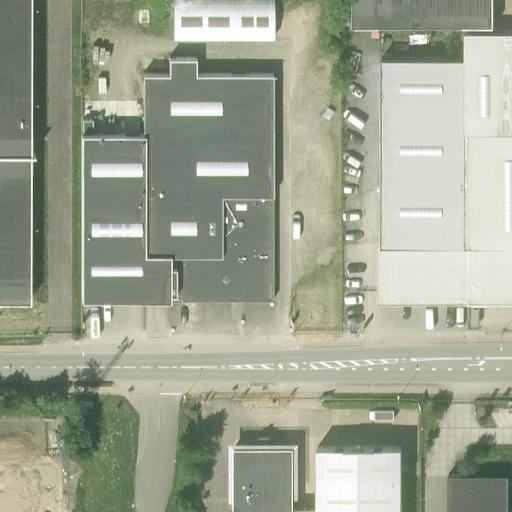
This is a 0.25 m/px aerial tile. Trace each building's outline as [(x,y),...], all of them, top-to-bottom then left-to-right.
[(0,0),(0,299),(29,300),(29,0),(0,0)] [(173,0),(173,38),(234,38),(233,0),(173,0)] [(493,0),(352,0),(353,24),(493,25),(493,0)] [(148,24),(149,10),(139,10),(139,24),(148,24)] [(511,29),(466,30),(466,57),(468,244),(468,299),(468,301),(511,300),(511,29)] [(81,133),(81,279),(81,299),(272,300),(272,73),(196,73),(195,57),(168,57),(168,73),(143,73),(142,133),(81,133)] [(381,245),(381,291),(390,300),(468,300),(468,244),(465,244),(465,182),(465,121),(465,57),(465,58),(381,58),(381,245)] [(401,511),(402,446),(317,446),(317,507),(294,507),(294,446),(235,446),(234,511),(401,511)] [(0,511),(49,511),(49,481),(51,481),(51,479),(50,478),(26,459),(0,459),(0,511)] [(448,474),(448,511),(508,511),(509,474),(448,474)]
